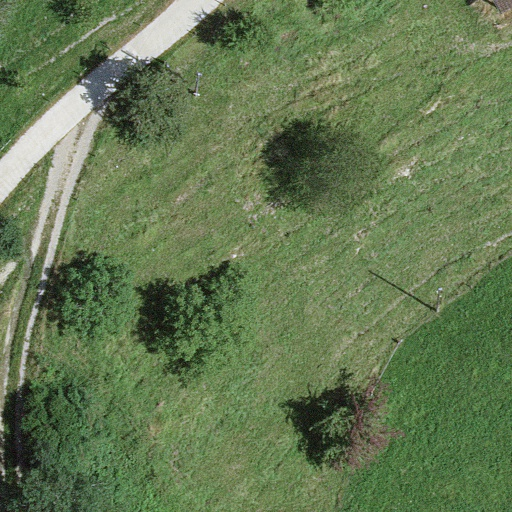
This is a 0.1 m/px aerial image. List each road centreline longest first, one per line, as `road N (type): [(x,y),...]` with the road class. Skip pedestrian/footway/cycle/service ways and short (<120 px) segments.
road 1 (track): [(37,511),(44,326),(109,105)]
road 2 (track): [(0,219),(39,168),(227,0)]
